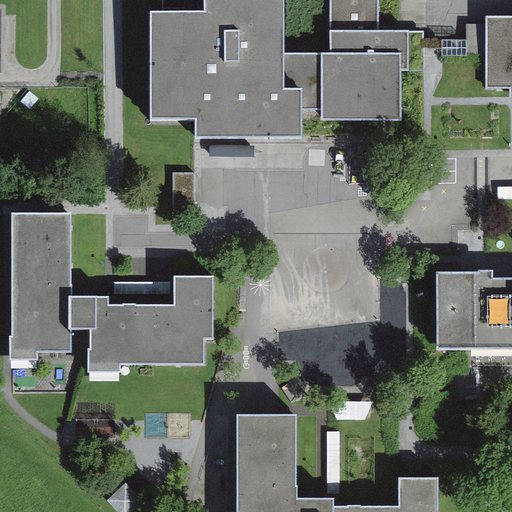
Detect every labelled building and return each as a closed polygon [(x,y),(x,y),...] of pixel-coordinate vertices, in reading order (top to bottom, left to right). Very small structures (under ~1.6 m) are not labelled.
[(219,0),(219,19),(161,20),(162,122),(204,122),(204,137),(311,136),(311,118),(403,117),(403,67),(414,67),(414,32),(379,32),(378,0),(219,0)] [(511,16),(488,16),(488,84),(511,83),(511,16)] [(488,54),(487,24),(467,24),(468,55),(488,54)] [(13,217),(11,357),(37,358),(37,350),(69,350),(69,328),(90,328),(90,368),(120,369),(120,359),(202,360),(203,337),(213,337),(214,274),(175,274),(175,305),(108,304),(108,297),(71,297),(72,217),(13,217)] [(492,270),(438,271),(439,345),(511,344),(511,276),(492,276),(492,270)] [(398,511),(398,506),(337,505),(337,495),(299,495),(300,413),(241,413),(240,511),(398,511)] [(399,475),(398,506),(398,511),(436,511),(436,475),(399,475)]
